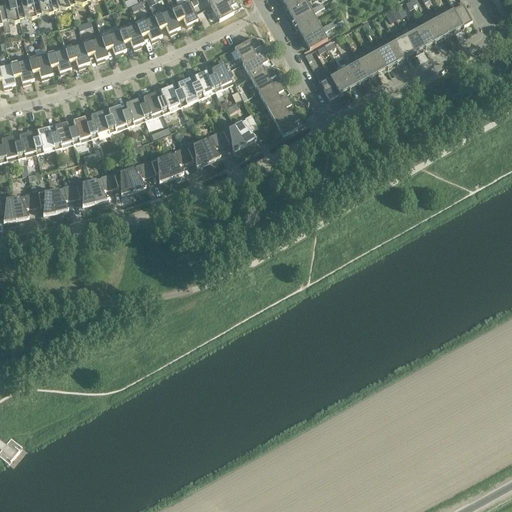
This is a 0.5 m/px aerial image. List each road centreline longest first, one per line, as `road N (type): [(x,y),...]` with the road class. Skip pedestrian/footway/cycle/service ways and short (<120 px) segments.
road 1 (residential): [(0,246),(211,194),(331,127)]
road 2 (residential): [(0,113),(111,82),(265,15)]
road 3 (residential): [(331,127),(493,39),(472,0)]
road 4 (residential): [(331,127),(265,15)]
